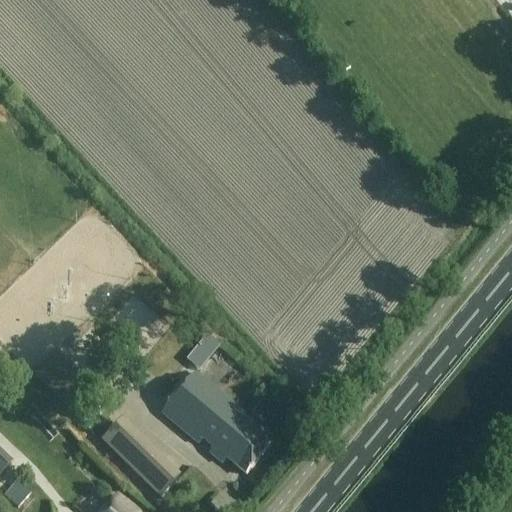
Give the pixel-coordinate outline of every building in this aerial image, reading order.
[(347,57),(361,48),(352,34),(338,43),(347,57)] [(33,378),(78,423),(101,398),(58,354),(33,378)] [(270,447),(258,437),(261,433),(248,423),(249,421),(195,375),(162,415),(198,445),(202,441),(213,450),(209,455),(222,465),(226,460),(246,477),(270,447)] [(114,429),(100,444),(160,501),(180,479),(132,432),(125,439),(114,429)] [(0,477),(12,465),(0,453),(0,477)] [(17,483),(4,498),(17,509),(30,494),(17,483)] [(134,511),(117,497),(103,511),(134,511)]
